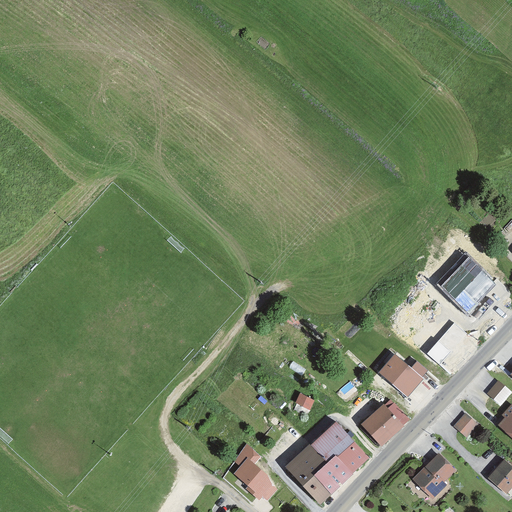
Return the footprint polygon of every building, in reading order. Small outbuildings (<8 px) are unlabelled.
[(445,286),(442,283),(441,284),(469,313),(496,283),(468,255),(467,257),(469,259),(445,286)] [(398,351),(381,369),(408,395),(432,370),(419,358),(413,365),(398,351)] [(511,388),(501,378),(489,392),(502,404),(511,393),(511,388)] [(301,393),(297,403),(310,409),(314,399),(301,393)] [(379,447),(406,416),(392,401),(386,406),(383,404),(361,428),(379,447)] [(511,403),(501,413),(504,416),(497,423),(511,436),(511,403)] [(465,413),(455,425),(466,434),(475,423),(465,413)] [(349,435),(348,433),(337,421),(336,422),(338,424),(314,446),(324,456),(331,450),(349,435)] [(350,431),(348,433),(349,435),(331,450),(351,472),(368,456),(352,438),(354,435),(350,431)] [(351,472),(331,450),(324,456),(314,446),(289,468),(287,467),(287,468),(319,502),(351,472)] [(428,468),(416,481),(431,496),(444,483),(442,480),(453,469),(438,454),(426,466),(428,468)] [(249,455),(244,461),(255,470),(259,464),(249,455)] [(511,465),(504,459),(489,477),(505,491),(511,482),(511,465)] [(413,478),(416,481),(428,468),(426,466),(413,478)]
